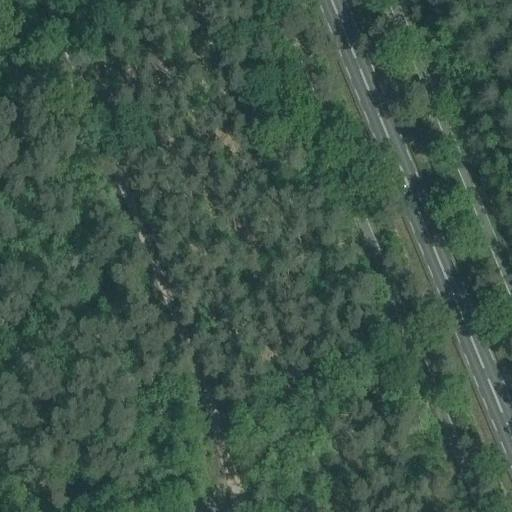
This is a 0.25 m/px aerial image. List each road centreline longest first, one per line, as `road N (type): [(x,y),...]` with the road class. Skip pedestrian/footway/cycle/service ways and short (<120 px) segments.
road 1 (unknown): [(52,0),(260,511)]
road 2 (secondary): [(511,440),(328,0)]
